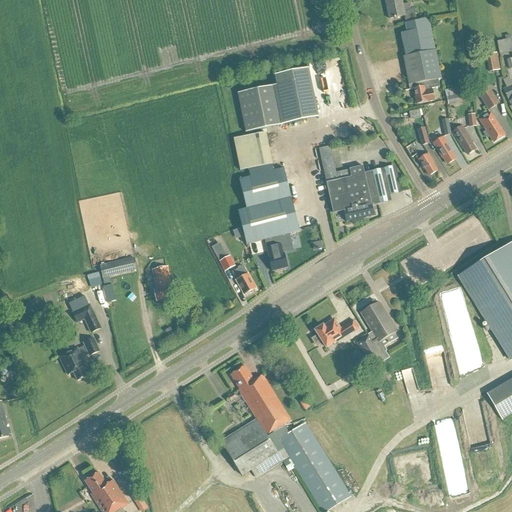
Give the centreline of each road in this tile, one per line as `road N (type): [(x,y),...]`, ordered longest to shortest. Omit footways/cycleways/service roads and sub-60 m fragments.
road 1 (primary): [(0,482),(431,210)]
road 2 (unclassified): [(431,210),(377,116),(349,0)]
